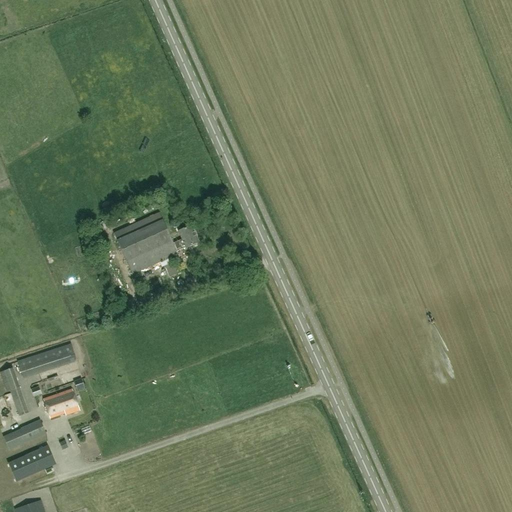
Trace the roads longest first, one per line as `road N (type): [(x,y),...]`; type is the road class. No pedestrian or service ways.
road 1 (tertiary): [(386,511),(156,0)]
road 2 (unknown): [(330,385),(75,471),(64,464),(42,410)]
